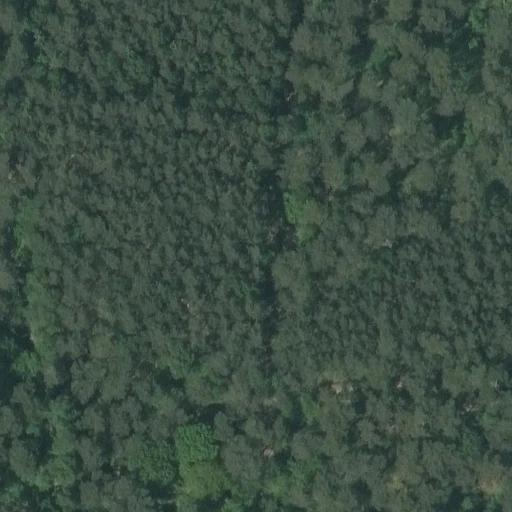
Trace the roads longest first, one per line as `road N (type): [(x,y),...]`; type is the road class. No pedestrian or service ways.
road 1 (track): [(251,511),(247,452),(279,140),(305,0)]
road 2 (track): [(57,483),(511,405)]
road 3 (unknown): [(144,469),(180,430),(253,402),(368,371),(511,368)]
road 4 (track): [(0,200),(16,216),(50,398),(59,511)]
